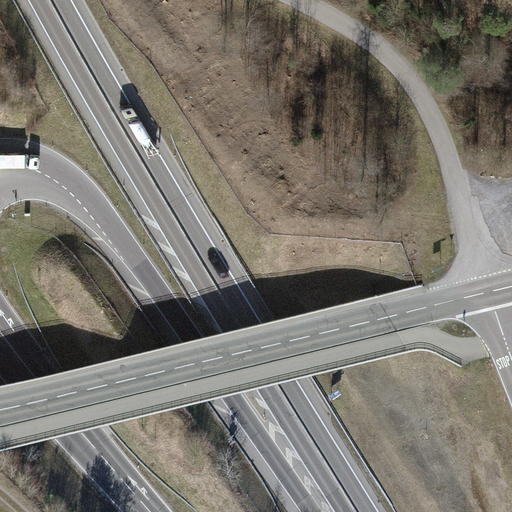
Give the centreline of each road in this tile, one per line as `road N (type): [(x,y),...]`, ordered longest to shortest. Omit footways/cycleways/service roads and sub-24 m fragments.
road 1 (trunk): [(369,511),(63,0)]
road 2 (trunk): [(40,0),(346,511)]
road 3 (trunk): [(0,115),(108,218),(312,511)]
road 4 (secondary): [(488,292),(0,408)]
road 5 (track): [(488,292),(453,172),(415,89),(382,48),(297,0)]
road 6 (primary): [(150,511),(24,364)]
